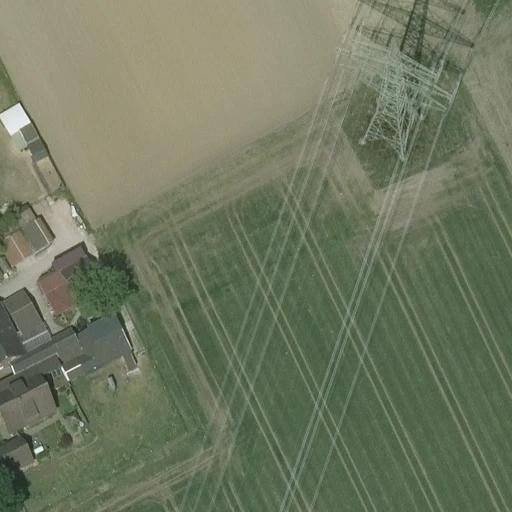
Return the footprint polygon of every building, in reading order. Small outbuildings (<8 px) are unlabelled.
[(7,123),(17,150),(37,143),(27,116),(7,123)] [(0,227),(0,248),(11,269),(51,247),(31,210),(0,227)] [(51,316),(101,296),(86,259),(36,279),(51,316)] [(0,312),(0,372),(8,368),(8,367),(23,360),(0,312)] [(23,360),(8,367),(8,368),(12,366),(18,378),(54,359),(48,347),(23,360)] [(54,359),(18,378),(0,386),(0,404),(15,434),(54,415),(38,384),(61,372),(54,359)] [(19,442),(0,452),(0,482),(32,466),(19,442)]
